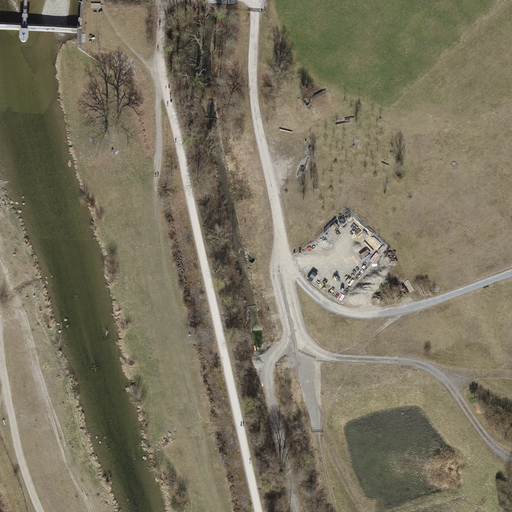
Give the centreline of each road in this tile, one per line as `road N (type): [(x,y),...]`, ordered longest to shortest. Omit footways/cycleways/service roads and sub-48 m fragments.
road 1 (track): [(257,511),(159,72),(164,0)]
road 2 (track): [(511,276),(372,314),(330,306),(301,280),(281,244),(255,117),(256,0)]
road 3 (track): [(298,352),(435,369),(492,449),(511,461)]
road 4 (track): [(281,244),(283,304),(321,439)]
road 5 (track): [(0,343),(40,511)]
